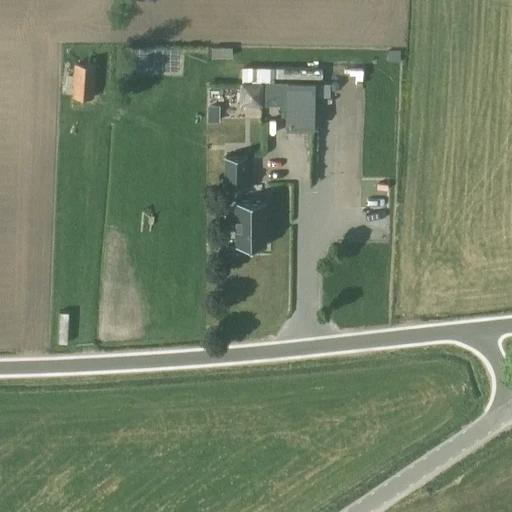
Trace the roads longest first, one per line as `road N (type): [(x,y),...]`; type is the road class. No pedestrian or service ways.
road 1 (unclassified): [(0,370),(185,362),(483,329)]
road 2 (unclassified): [(356,511),(511,409)]
